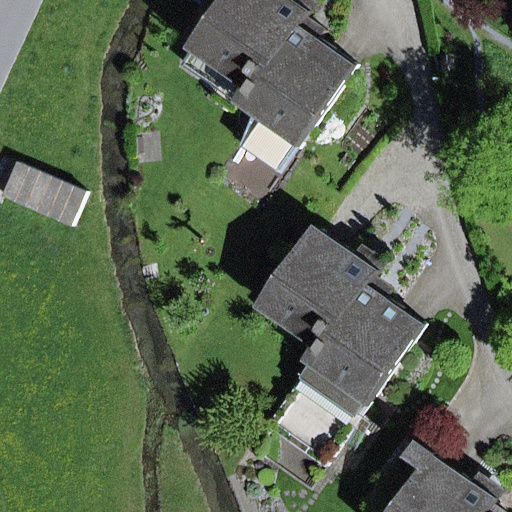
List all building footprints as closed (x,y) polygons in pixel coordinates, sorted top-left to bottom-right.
[(297,0),(233,0),(189,64),(247,105),(309,17),(313,11),(297,0)] [(246,148),(285,175),(361,66),(323,39),(329,31),(309,17),(247,105),(244,110),(258,119),(246,148)] [(8,197),(77,227),(91,193),(23,163),(8,197)] [(324,230),(265,314),(323,354),(378,277),(382,271),(324,230)] [(272,426),(330,467),(430,326),(392,299),(397,291),(378,277),(323,354),(272,426)] [(423,483),(402,511),(490,511),(495,505),(499,499),(441,457),(443,455),(426,442),(406,471),(423,483)]
